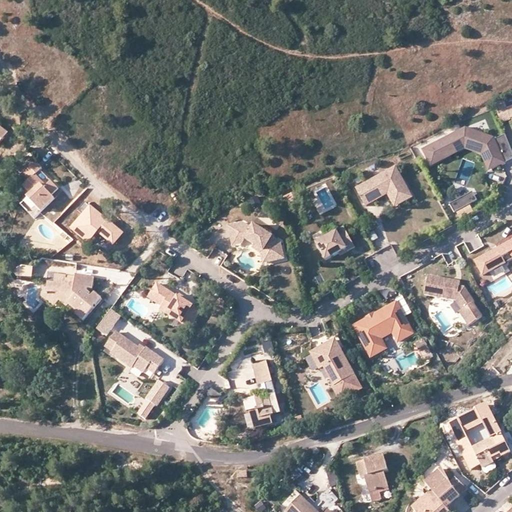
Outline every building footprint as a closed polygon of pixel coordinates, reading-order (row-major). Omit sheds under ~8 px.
[(502,101),(493,104),(501,124),(510,120),(506,110),(502,101)] [(0,146),(8,135),(0,128),(0,146)] [(511,160),(511,153),(505,135),(494,139),(493,137),(464,128),(420,151),(427,163),(462,145),(461,143),(484,150),(485,153),(483,153),(490,170),(504,164),(504,163),(511,160)] [(480,153),(487,171),(490,170),(483,153),(485,153),(484,150),(461,143),(462,145),(427,163),(429,168),(464,149),(480,153)] [(43,170),(37,165),(26,176),(32,181),(25,188),(33,195),(29,199),(42,212),(55,200),(52,197),(59,190),(53,183),(48,188),(37,176),(43,170)] [(411,198),(394,167),(354,189),(364,207),(374,201),(369,194),(376,190),(378,195),(388,190),(396,206),(411,198)] [(39,177),(48,186),(52,181),(43,172),(39,177)] [(388,190),(378,195),(376,190),(369,194),(374,201),(386,195),(393,208),(396,206),(388,190)] [(476,201),(472,192),(449,205),(453,213),(476,201)] [(284,197),(287,204),(297,201),(294,193),(284,197)] [(259,205),(257,197),(248,201),(250,208),(259,205)] [(42,212),(29,199),(22,205),(36,219),(42,212)] [(91,205),(70,229),(88,244),(98,234),(113,247),(124,234),(91,205)] [(241,223),(236,224),(239,240),(243,239),(253,245),(262,251),(265,263),(283,260),(279,242),(267,235),(262,231),(252,226),(250,228),(241,223)] [(239,240),(236,224),(227,226),(231,246),(241,244),(243,239),(239,240)] [(345,233),(342,228),(335,232),(338,237),(345,233)] [(335,232),(314,243),(324,261),(344,250),(345,252),(353,248),(345,233),(338,237),(335,232)] [(511,240),(510,242),(473,262),(481,277),(488,273),(504,264),(501,259),(507,255),(511,259),(511,240)] [(262,251),(253,245),(250,248),(259,253),(261,264),(265,263),(262,251)] [(511,259),(507,255),(501,259),(504,264),(511,259)] [(33,269),(30,269),(25,268),(20,272),(20,276),(32,278),(32,274),(33,269)] [(77,279),(57,276),(56,285),(50,284),(49,291),(45,290),(44,299),(55,308),(61,301),(68,308),(70,306),(79,314),(77,316),(85,322),(103,300),(96,294),(93,298),(91,296),(94,293),(90,292),(90,290),(94,290),(95,279),(77,277),(77,279)] [(454,283),(427,278),(423,296),(455,303),(461,311),(458,314),(467,327),(481,318),(472,305),(473,304),(463,289),(458,288),(458,286),(453,285),(454,283)] [(176,296),(155,283),(146,296),(160,305),(157,309),(165,313),(187,328),(198,311),(190,306),(184,302),(185,299),(177,294),(176,296)] [(397,342),(411,335),(394,304),(372,316),(371,316),(374,321),(368,324),(366,319),(365,320),(351,327),(368,358),(382,350),(376,339),(391,332),(397,342)] [(106,339),(121,317),(111,310),(96,332),(106,339)] [(371,316),(372,316),(371,314),(364,318),(365,320),(366,319),(368,324),(374,321),(371,316)] [(113,331),(102,345),(109,350),(108,352),(129,367),(131,365),(141,372),(144,367),(152,373),(161,359),(143,347),(140,350),(135,347),(113,331)] [(312,353),(321,370),(325,367),(336,386),(355,375),(336,340),(312,353)] [(422,355),(427,352),(421,340),(413,345),(422,362),(425,360),(422,355)] [(430,357),(427,352),(422,355),(425,360),(430,357)] [(264,363),(251,367),(256,387),(262,385),(268,383),(269,383),(264,363)] [(188,378),(194,370),(186,364),(180,373),(188,378)] [(363,389),(355,375),(336,386),(333,387),(341,401),(363,389)] [(145,399),(148,401),(155,406),(157,407),(171,388),(158,380),(145,399)] [(270,389),(267,388),(264,392),(251,395),(255,412),(247,414),(251,431),(270,426),(268,418),(278,415),(271,390),(270,389)] [(138,415),(145,420),(155,406),(148,401),(138,415)] [(484,425),(492,441),(503,436),(503,435),(488,405),(477,410),(478,413),(484,425)] [(478,413),(459,422),(466,435),(484,425),(478,413)] [(280,423),(278,415),(268,418),(270,426),(280,423)] [(472,471),(482,466),(472,446),(466,435),(459,422),(450,427),(472,471)] [(133,438),(162,440),(162,432),(134,431),(133,438)] [(496,464),(494,462),(493,459),(501,455),(502,458),(511,453),(503,436),(492,441),(484,445),(482,441),(472,446),(482,466),(484,470),(496,464)] [(384,456),(357,463),(361,480),(365,478),(370,492),(389,487),(385,473),(388,472),(384,456)] [(497,468),(496,464),(484,470),(485,473),(487,474),(496,470),(497,468)] [(449,511),(447,508),(468,491),(455,482),(449,486),(444,469),(427,484),(433,492),(413,508),(416,511),(449,511)] [(389,489),(389,487),(370,492),(372,500),(382,498),(380,492),(389,489)] [(318,506),(315,504),(310,509),(312,511),(327,511),(329,511),(339,500),(329,491),(322,497),(323,501),(318,506)] [(307,503),(301,497),(286,511),(312,511),(310,509),(315,504),(310,499),(307,503)] [(259,511),(263,511),(268,509),(263,501),(255,505),(259,511)]
